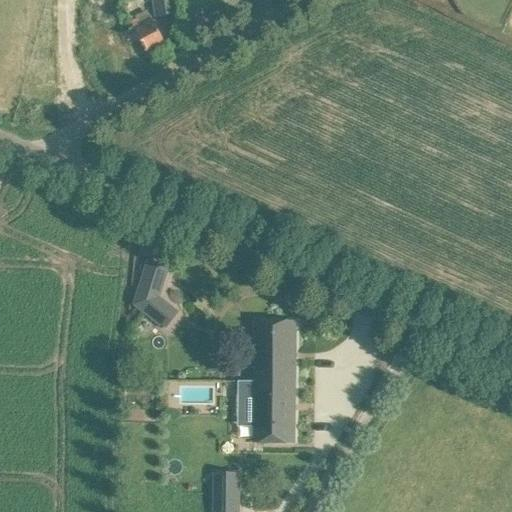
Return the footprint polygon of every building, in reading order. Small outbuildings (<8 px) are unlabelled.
[(140,0),(69,0),(72,32),(142,25),(140,0)] [(154,0),(156,17),(176,15),(174,0),(154,0)] [(148,259),(133,304),(157,324),(171,307),(160,297),(169,266),(148,259)] [(255,382),(295,383),(295,322),(256,321),(255,382)] [(294,444),(295,383),(255,382),(254,443),(294,444)] [(214,475),(213,511),(241,511),(241,475),(214,475)]
